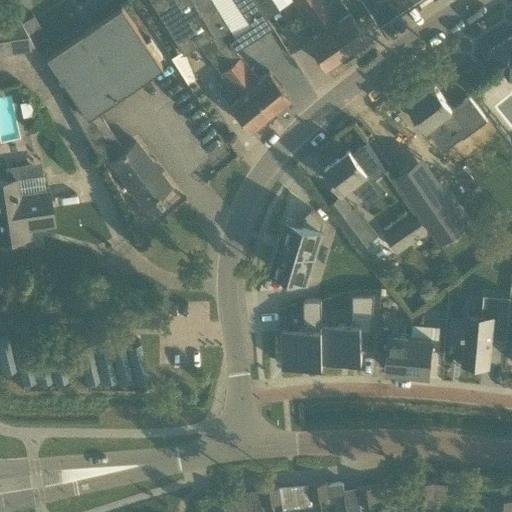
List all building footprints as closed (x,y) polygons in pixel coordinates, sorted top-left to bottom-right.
[(149,0),(150,1),(182,54),(198,44),(220,73),(225,79),(219,85),(219,91),(228,104),(250,131),(270,114),(230,64),(219,48),(211,38),(213,36),(191,0),(149,0)] [(191,0),(213,36),(211,38),(219,48),(228,41),(233,48),(271,25),(266,17),(255,0),(191,0)] [(325,68),(347,53),(310,1),(308,0),(255,0),(266,17),(279,9),(273,0),(293,0),(317,33),(306,41),(325,68)] [(324,0),(308,0),(310,1),(347,53),(368,38),(340,0),(331,0),(327,4),(324,0)] [(361,0),(377,23),(410,0),(414,0),(416,2),(418,0),(361,0)] [(78,122),(97,110),(161,65),(121,5),(45,56),(67,87),(61,91),(78,122)] [(15,11),(0,13),(0,51),(36,47),(15,11)] [(511,37),(511,36),(491,49),(510,79),(511,77),(511,37)] [(228,41),(219,48),(230,64),(270,114),(290,97),(269,71),(255,82),(252,79),(255,76),(239,57),(233,48),(228,41)] [(462,137),(487,119),(469,95),(452,108),(434,85),(409,105),(427,128),(441,117),(453,133),(457,130),(462,137)] [(30,99),(19,102),(22,116),(33,113),(30,99)] [(97,110),(78,122),(101,161),(122,147),(97,110)] [(479,191),(511,166),(511,148),(500,133),(459,164),(479,191)] [(135,142),(120,154),(111,161),(132,190),(144,206),(170,186),(135,142)] [(367,172),(349,149),(324,169),(342,192),(355,181),(367,197),(378,189),(367,173),(367,172)] [(407,158),(390,169),(430,226),(456,208),(431,172),(421,178),(407,158)] [(49,191),(46,191),(43,174),(0,180),(0,241),(25,238),(24,228),(54,224),(49,191)] [(374,237),(351,208),(339,218),(361,247),(374,237)] [(322,230),(324,224),(313,210),(306,215),(303,224),(288,219),(279,244),(313,255),(322,230)] [(385,233),(397,251),(429,229),(417,211),(385,233)] [(271,268),(286,273),(283,282),(285,291),(303,287),(305,280),(313,255),(279,244),(271,268)] [(362,362),(363,332),(373,332),(376,296),(356,296),(355,325),(324,324),(323,361),(362,362)] [(324,324),(325,299),(307,298),(306,327),(284,326),(283,364),(322,365),(323,361),(324,324)] [(466,316),(461,363),(490,365),(494,319),(466,316)] [(412,322),(410,330),(430,334),(431,325),(412,322)] [(0,361),(2,369),(3,369),(3,368),(5,366),(12,364),(14,366),(15,366),(6,329),(5,329),(5,330),(4,331),(0,332),(0,361)] [(386,371),(408,372),(410,336),(388,334),(386,371)] [(432,337),(410,336),(408,372),(430,373),(432,337)] [(66,376),(68,376),(59,339),(58,339),(58,340),(57,342),(49,344),(46,343),(45,342),(54,379),(55,379),(57,377),(65,375),(66,376)] [(78,342),(76,342),(85,379),(86,379),(89,376),(96,375),(98,376),(99,376),(90,339),(89,339),(89,340),(88,342),(81,343),(78,342)] [(114,377),(115,376),(106,339),(105,340),(104,342),(97,344),(94,342),(93,343),(102,380),(103,379),(105,377),(112,375),(114,376),(114,377)] [(35,377),(26,340),(25,340),(24,343),(17,344),(14,343),(12,343),(21,380),(22,380),(25,377),(32,376),(34,377),(35,377)] [(30,343),(29,343),(38,380),(39,380),(41,377),(48,375),(50,377),(51,377),(42,340),(41,340),(40,342),(33,344),(30,343)] [(111,343),(109,343),(118,380),(119,379),(122,377),(129,375),(131,376),(132,377),(123,340),(122,340),(121,342),(114,344),(111,343)] [(147,377),(148,377),(140,340),(139,341),(138,342),(130,344),(127,343),(126,343),(135,380),(136,379),(138,377),(145,375),(147,377)] [(416,480),(414,495),(424,497),(426,481),(416,480)] [(327,481),(317,483),(320,499),(330,497),(327,481)] [(343,481),(341,481),(343,495),(344,495),(346,511),(356,511),(361,511),(359,503),(370,501),(367,486),(344,489),(343,481)] [(405,481),(390,483),(393,503),(408,501),(405,481)] [(436,482),(426,481),(424,497),(434,498),(436,482)] [(311,500),(320,499),(317,483),(308,484),(311,500)] [(393,503),(390,483),(377,484),(367,486),(370,501),(377,500),(378,505),(393,503)] [(308,484),(293,486),(297,508),(312,505),(311,500),(308,484)] [(280,486),(269,488),(272,504),(282,502),(280,486)] [(260,489),(261,492),(263,505),(272,504),(269,488),(260,489)] [(264,511),(263,505),(261,492),(246,494),(249,511),(264,511)] [(222,495),(225,511),(235,509),(233,493),(222,495)] [(215,511),(225,511),(222,495),(213,496),(214,511),(215,511)] [(502,511),(504,498),(495,497),(492,511),(502,511)] [(511,511),(511,499),(504,498),(502,511),(511,511)]
